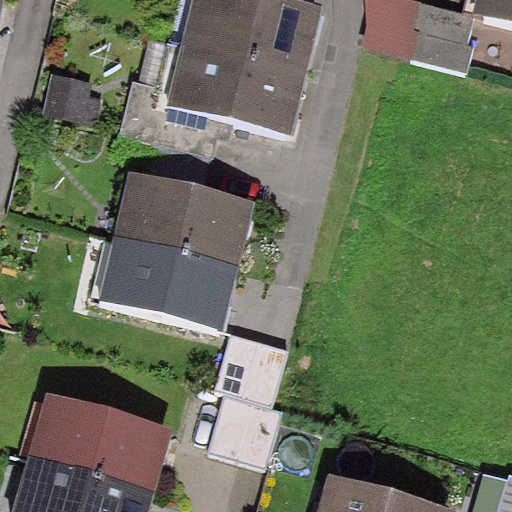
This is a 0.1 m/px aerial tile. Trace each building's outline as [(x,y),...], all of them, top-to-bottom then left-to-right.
[(205,0),(194,52),(295,78),(312,16),(281,8),(250,0),(205,0)] [(282,0),(250,0),(281,8),(282,0)] [(511,0),(493,0),(488,23),(511,28),(511,0)] [(478,19),(417,6),(410,35),(420,37),(471,49),(478,19)] [(471,49),(420,37),(414,65),(472,78),(478,50),(471,49)] [(194,52),(179,113),(224,124),(285,141),(295,78),(194,52)] [(168,94),(135,87),(125,141),(160,150),(170,110),(168,94)] [(179,113),(170,110),(160,150),(153,175),(207,189),(224,124),(179,113)] [(140,183),(122,248),(234,274),(248,210),(140,183)] [(122,248),(107,309),(225,334),(234,274),(122,248)] [(290,358),(231,339),(215,392),(227,396),(274,411),(290,358)] [(274,411),(227,396),(208,455),(270,474),(288,415),(274,411)] [(60,407),(42,470),(144,498),(162,436),(60,407)] [(42,470),(29,511),(139,511),(144,498),(42,470)] [(511,511),(511,479),(510,479),(500,511),(511,511)] [(422,511),(339,488),(332,511),(422,511)]
